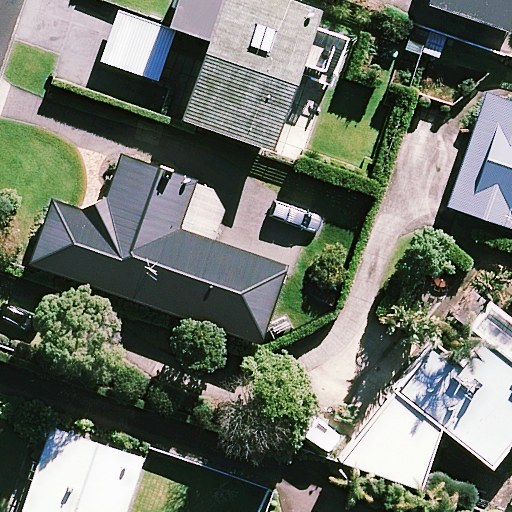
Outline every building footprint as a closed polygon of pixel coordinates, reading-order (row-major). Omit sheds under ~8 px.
[(321,1),(316,0),(176,0),(172,15),(210,28),(182,109),(271,140),(295,71),(330,83),(348,31),(315,19),(321,1)] [(511,0),(440,0),(506,22),(511,3),(511,0)] [(175,28),(120,9),(103,58),(158,77),(175,28)] [(411,21),(403,48),(438,58),(445,31),(411,21)] [(511,97),(488,89),(449,199),(511,221),(511,97)] [(196,174),(122,149),(107,195),(92,190),(86,208),(52,196),(31,259),(261,337),(287,261),(179,224),(196,174)] [(496,461),(511,438),(511,313),(472,285),(355,449),(407,486),(449,427),(496,461)] [(124,511),(144,453),(52,422),(21,511),(124,511)]
